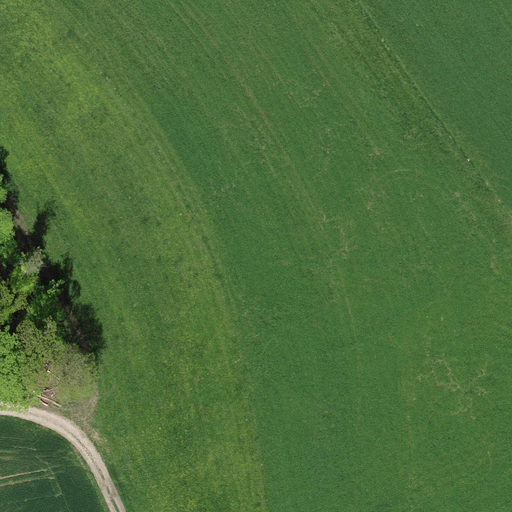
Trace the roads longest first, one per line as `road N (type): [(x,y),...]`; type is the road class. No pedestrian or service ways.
road 1 (track): [(91,444),(79,338),(0,193)]
road 2 (track): [(122,511),(91,444),(0,408)]
